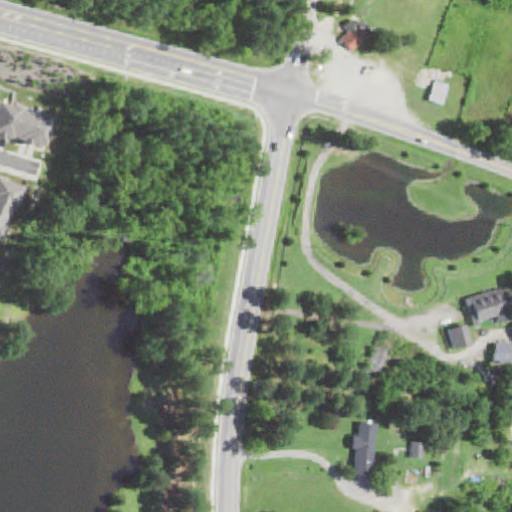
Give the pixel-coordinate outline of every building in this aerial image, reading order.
[(366,37),(350,53),(339,41),(355,26),(366,37)] [(447,86),(442,105),(429,102),(435,82),(447,86)] [(50,116),(22,109),(22,107),(0,101),(0,136),(42,148),(50,116)] [(0,238),(20,187),(0,179),(0,238)] [(500,287),(510,313),(508,314),(510,319),(498,323),(495,315),(477,321),(479,326),(473,328),(463,299),(488,290),(489,291),(500,287)] [(471,343),(453,349),(447,329),(465,324),(471,343)] [(511,343),(511,364),(492,363),(494,342),(511,343)] [(376,425),(370,479),(352,477),(355,451),(350,451),(352,436),(357,437),(358,423),(376,425)] [(422,444),(421,461),(410,461),(410,450),(411,444),(422,444)]
